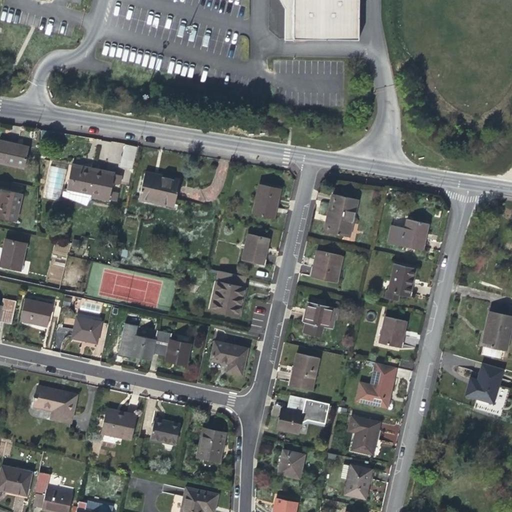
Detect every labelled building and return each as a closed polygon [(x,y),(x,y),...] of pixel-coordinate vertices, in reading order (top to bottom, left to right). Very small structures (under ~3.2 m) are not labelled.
[(293,39),(293,0),(280,0),(281,2),(285,8),(284,39),(293,39)] [(359,40),(359,0),(293,0),(293,39),(359,40)] [(0,163),(24,168),(29,147),(4,142),(0,141),(0,163)] [(119,166),(132,169),(137,147),(125,144),(119,166)] [(109,200),(114,174),(78,167),(71,165),(66,191),(79,194),(80,192),(92,195),(91,197),(109,200)] [(47,167),(46,199),(62,199),(63,167),(47,167)] [(175,203),(180,181),(154,175),(144,173),(138,199),(154,202),(155,198),(175,203)] [(277,201),(280,189),(259,184),(252,214),(273,219),(277,201)] [(16,220),(22,196),(13,194),(13,193),(0,189),(0,218),(7,220),(8,218),(16,220)] [(351,225),(357,199),(332,194),(326,220),(324,231),(346,236),(348,224),(351,225)] [(425,233),(428,224),(407,219),(404,228),(391,225),(387,243),(401,246),(422,250),(425,233)] [(266,249),(268,238),(248,234),(242,260),(262,265),(266,249)] [(0,266),(20,271),(26,244),(5,239),(2,251),(0,261),(0,266)] [(56,239),(46,281),(60,284),(70,243),(56,239)] [(338,273),(342,256),(317,250),(314,263),(311,277),(332,282),(334,272),(338,273)] [(413,278),(415,269),(394,264),(388,290),(387,290),(385,298),(396,301),(398,294),(409,296),(413,278)] [(242,299),(245,287),(242,287),(245,277),(219,271),(216,281),(214,281),(208,309),(210,310),(238,316),(242,299)] [(0,320),(11,323),(16,301),(2,298),(1,305),(0,305),(0,320)] [(47,327),(52,305),(25,299),(20,321),(44,326),(47,327)] [(327,328),(332,307),(324,305),(311,302),(308,302),(305,314),(303,322),(327,328)] [(332,329),(333,320),(336,319),(338,309),(332,307),(327,328),(332,329)] [(505,351),(511,321),(511,316),(493,312),(488,333),(488,335),(484,335),(482,346),(484,346),(482,354),(495,357),(496,349),(503,350),(505,351)] [(401,341),(406,321),(385,316),(379,343),(400,348),(401,341)] [(97,343),(101,322),(76,317),(71,338),(84,341),(97,343)] [(134,335),(135,329),(121,326),(117,346),(131,350),(130,356),(140,358),(150,360),(152,352),(155,340),(134,335)] [(185,365),(190,345),(170,340),(171,334),(157,331),(155,340),(152,352),(167,355),(165,361),(177,363),(185,365)] [(241,375),(247,349),(214,342),(210,360),(219,362),(228,364),(226,372),(241,375)] [(501,358),(503,350),(496,349),(495,357),(501,358)] [(311,391),(318,358),(296,353),(293,367),(294,368),(293,371),(290,386),(311,391)] [(494,402),(504,368),(481,361),(476,377),(470,376),(467,383),(464,393),(494,402)] [(389,395),(393,377),(373,372),(370,385),(370,386),(369,392),(358,389),(355,401),(385,407),(388,395),(389,395)] [(369,392),(370,386),(370,385),(359,383),(358,389),(369,392)] [(70,423),(77,395),(61,391),(38,386),(35,397),(33,397),(32,400),(34,401),(33,405),(52,409),(50,419),(70,423)] [(500,416),(509,389),(500,386),(493,406),(477,400),(475,407),(500,416)] [(297,433),(302,413),(309,415),(313,401),(291,396),(288,410),(281,409),(280,415),(277,429),(297,433)] [(131,440),(136,416),(119,412),(119,414),(115,413),(106,411),(101,433),(131,440)] [(377,435),(379,423),(351,416),(348,431),(355,433),(351,450),(372,454),(377,435)] [(175,445),(180,425),(166,421),(166,424),(161,423),(153,421),(150,439),(175,445)] [(222,448),(225,433),(203,428),(197,457),(219,462),(222,448)] [(299,478),(304,455),(283,450),(279,465),(278,474),(299,478)] [(347,480),(350,466),(343,464),(340,478),(347,480)] [(370,478),(372,469),(350,465),(350,466),(347,480),(344,495),(365,499),(370,478)] [(26,495),(31,472),(1,466),(0,472),(0,489),(8,491),(26,495)] [(67,511),(72,495),(46,489),(50,474),(39,472),(34,494),(35,494),(45,496),(42,506),(42,510),(49,511),(67,511)] [(202,511),(203,510),(205,503),(215,505),(217,495),(186,488),(180,511),(202,511)] [(42,506),(45,496),(35,494),(33,504),(42,506)] [(294,511),(297,502),(276,498),(274,508),(272,511),(294,511)] [(90,511),(92,505),(78,502),(75,511),(90,511)] [(211,511),(212,511),(215,505),(205,503),(203,510),(211,511)]
